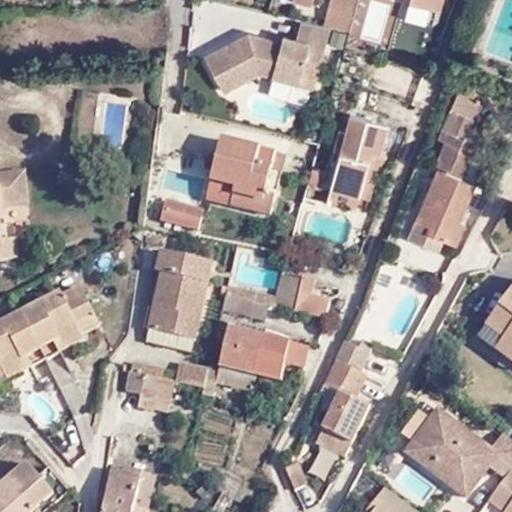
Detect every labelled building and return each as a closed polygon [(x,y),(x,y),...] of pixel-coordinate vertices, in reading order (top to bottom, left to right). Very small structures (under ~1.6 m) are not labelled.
[(339,22),(357,27),(364,0),(335,0),(330,20),(339,22)] [(381,38),(390,5),(372,0),(364,33),(381,38)] [(444,0),(412,0),(442,9),(444,0)] [(321,81),(339,22),(330,20),(309,14),(306,33),(294,30),(291,36),(260,26),(214,48),(233,82),(266,66),(321,81)] [(272,76),(270,90),(304,97),(307,82),(272,76)] [(444,160),(442,165),(477,184),(481,177),(479,176),(492,153),(480,146),(484,138),(468,131),(473,118),(481,97),(459,88),(450,110),(442,131),(450,134),(438,156),(444,160)] [(377,141),(387,144),(394,113),(355,102),(350,120),(342,118),(335,138),(345,140),(334,176),(363,184),(377,141)] [(245,156),(250,136),(229,131),(222,151),(245,156)] [(283,145),(250,136),(245,156),(222,151),(216,173),(239,179),(233,195),(274,208),(282,186),(273,183),(283,145)] [(463,210),(477,184),(442,165),(420,205),(437,215),(434,221),(450,231),(458,236),(471,214),(463,210)] [(0,170),(0,255),(20,253),(20,256),(27,254),(23,234),(12,235),(9,201),(36,198),(32,167),(0,170)] [(173,195),(168,217),(206,227),(212,205),(173,195)] [(437,215),(420,205),(410,224),(443,243),(450,231),(434,221),(437,215)] [(158,271),(163,271),(170,252),(163,251),(158,271)] [(170,252),(163,271),(169,273),(156,326),(201,335),(218,263),(170,252)] [(70,325),(76,336),(103,321),(101,315),(117,307),(99,270),(82,279),(79,275),(43,294),(58,332),(70,325)] [(285,270),(280,294),(277,304),(312,311),(328,313),(334,297),(315,292),(320,274),(307,271),(305,276),(285,270)] [(231,293),(259,300),(277,304),(280,294),(234,284),(231,293)] [(231,293),(228,307),(256,313),(259,300),(231,293)] [(27,363),(52,349),(45,340),(58,332),(43,294),(3,315),(5,319),(0,322),(0,354),(0,356),(19,347),(23,357),(27,363)] [(511,294),(484,331),(511,352),(511,294)] [(58,332),(62,344),(76,336),(70,325),(58,332)] [(238,325),(238,330),(230,367),(270,376),(266,391),(291,396),(298,364),(313,368),(318,347),(303,344),(304,338),(253,328),(238,325)] [(52,349),(62,344),(58,332),(45,340),(52,349)] [(344,342),(336,358),(360,371),(369,354),(344,342)] [(6,366),(23,357),(19,347),(0,356),(6,366)] [(339,392),(320,428),(322,429),(316,442),(343,456),(350,444),(369,408),(354,398),(366,374),(360,371),(336,358),(324,385),(339,392)] [(210,386),(214,366),(186,360),(184,369),(139,360),(137,371),(138,372),(184,381),(210,386)] [(184,381),(138,372),(134,390),(149,393),(147,404),(165,408),(167,395),(181,398),(184,381)] [(167,395),(165,408),(177,410),(181,398),(167,395)] [(410,442),(402,453),(463,498),(486,468),(501,480),(507,472),(511,464),(511,443),(501,434),(489,450),(434,410),(426,421),(415,413),(400,434),(410,442)] [(0,511),(29,511),(59,487),(44,470),(32,456),(0,483),(0,511)] [(285,467),(295,487),(308,480),(298,460),(285,467)] [(52,462),(71,485),(74,483),(54,461),(52,462)] [(39,511),(71,485),(52,462),(44,470),(59,487),(29,511),(39,511)] [(123,467),(116,500),(145,506),(153,468),(136,464),(135,469),(123,467)] [(158,508),(168,471),(153,468),(145,506),(158,508)] [(501,480),(485,501),(499,511),(511,511),(511,475),(507,472),(501,480)] [(218,498),(239,507),(249,482),(228,474),(218,498)] [(415,511),(382,486),(361,511),(415,511)] [(143,511),(145,506),(116,500),(113,511),(143,511)]
